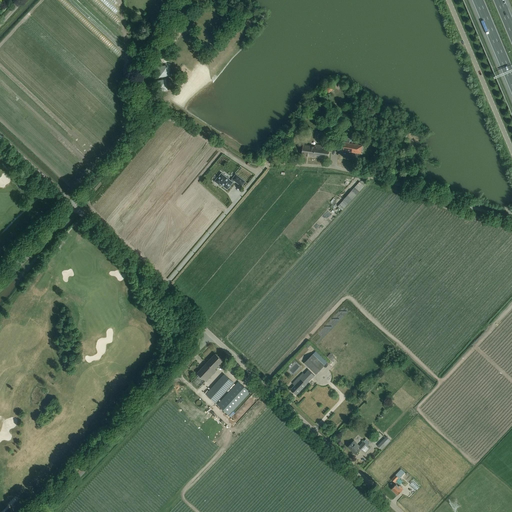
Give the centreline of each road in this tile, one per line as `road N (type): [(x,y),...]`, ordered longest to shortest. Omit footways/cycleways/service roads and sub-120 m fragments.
road 1 (unclassified): [(400,511),(214,335)]
road 2 (unclassified): [(50,511),(214,335)]
road 3 (unclassified): [(72,205),(138,134),(130,31)]
road 4 (unclassified): [(511,220),(327,168)]
road 5 (unclassified): [(214,335),(75,207)]
road 6 (unclassified): [(511,153),(447,0)]
